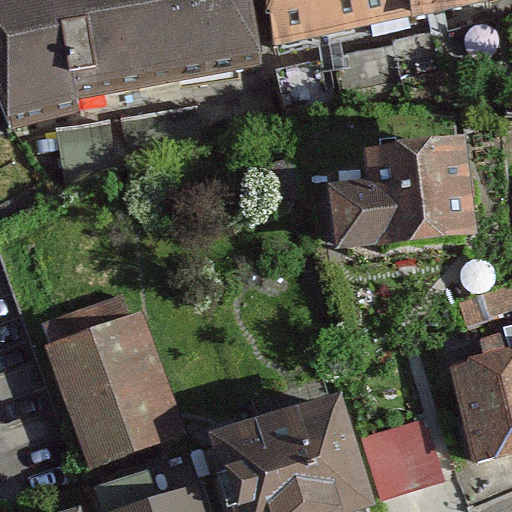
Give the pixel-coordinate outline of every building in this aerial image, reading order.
[(0,0),(0,101),(11,130),(260,66),(250,0),(0,0)] [(267,0),(272,49),(410,18),(407,0),(267,0)] [(497,0),(407,0),(410,18),(497,0)] [(329,196),(334,258),(469,247),(461,152),(362,160),(365,193),(329,196)] [(45,356),(88,474),(180,440),(136,322),(45,356)] [(473,465),(511,455),(511,352),(449,368),(473,465)] [(208,449),(229,511),(369,511),(333,407),(208,449)] [(425,419),(362,438),(382,502),(444,483),(425,419)] [(146,511),(193,511),(189,498),(146,511)]
